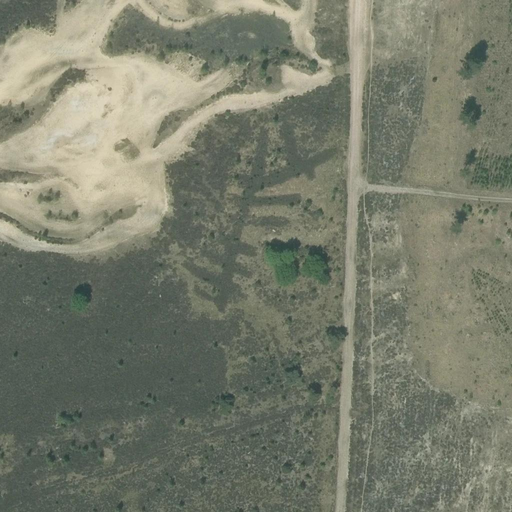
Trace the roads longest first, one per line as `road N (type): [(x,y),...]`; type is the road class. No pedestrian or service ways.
road 1 (track): [(358,0),(342,406)]
road 2 (track): [(350,190),(511,203)]
